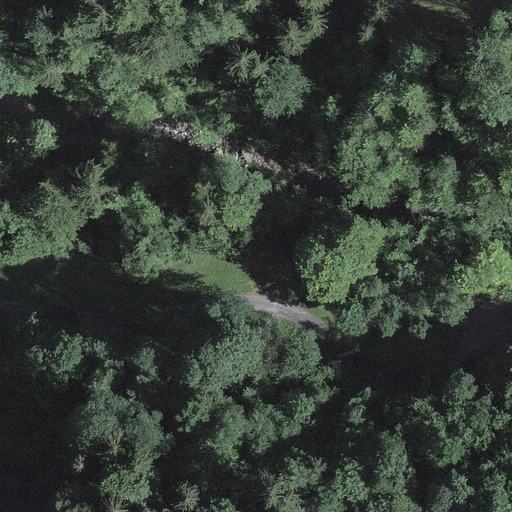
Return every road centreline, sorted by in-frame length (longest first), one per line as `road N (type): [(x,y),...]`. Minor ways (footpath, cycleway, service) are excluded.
road 1 (track): [(511,336),(432,377),(371,368),(302,310),(232,302),(143,322),(0,315)]
road 2 (track): [(342,511),(511,435)]
